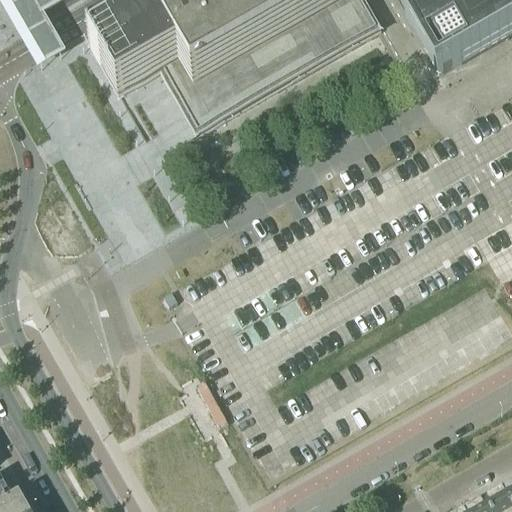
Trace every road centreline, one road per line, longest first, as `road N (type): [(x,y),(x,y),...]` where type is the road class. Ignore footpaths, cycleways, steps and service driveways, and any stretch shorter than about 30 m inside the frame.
road 1 (unclassified): [(115,511),(4,313),(29,171),(0,103)]
road 2 (residential): [(511,394),(306,511)]
road 3 (tertiary): [(0,388),(70,511)]
